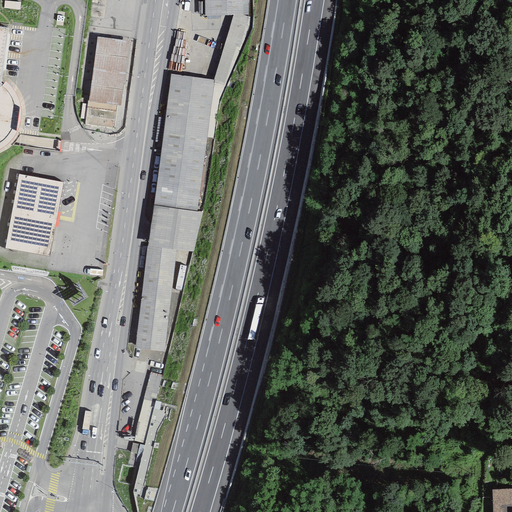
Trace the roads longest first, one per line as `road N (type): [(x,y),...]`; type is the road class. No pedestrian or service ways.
road 1 (motorway): [(201,511),(264,273),(315,0)]
road 2 (motorway): [(285,0),(234,274),(172,511)]
road 3 (secondary): [(102,500),(126,314),(126,238)]
road 4 (secondary): [(126,238),(82,493)]
road 5 (secondary): [(126,238),(159,0)]
